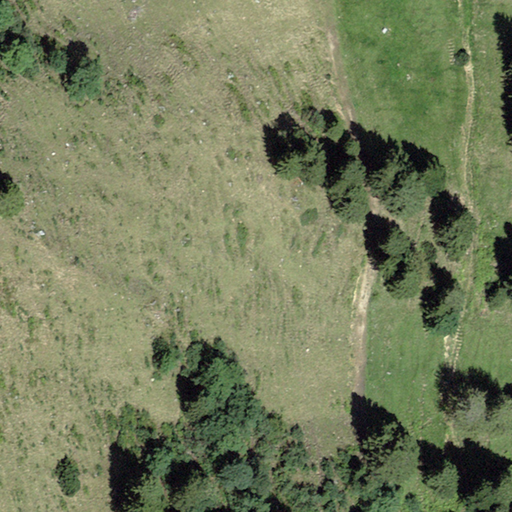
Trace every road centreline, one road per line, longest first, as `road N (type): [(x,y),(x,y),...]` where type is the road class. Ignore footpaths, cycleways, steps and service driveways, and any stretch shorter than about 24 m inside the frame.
road 1 (track): [(391,511),(458,470),(450,338),(477,271),(467,0)]
road 2 (track): [(331,0),(379,236),(353,391),(389,511)]
